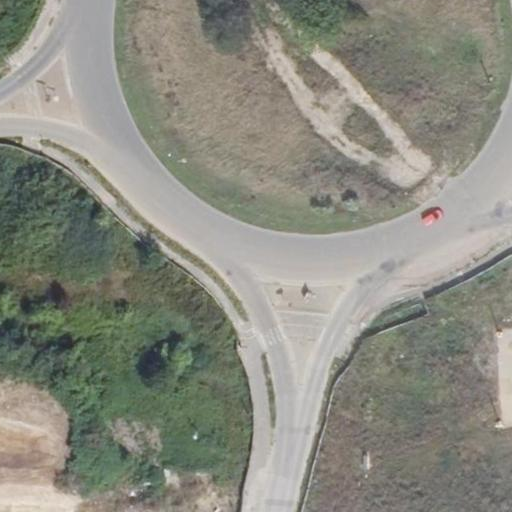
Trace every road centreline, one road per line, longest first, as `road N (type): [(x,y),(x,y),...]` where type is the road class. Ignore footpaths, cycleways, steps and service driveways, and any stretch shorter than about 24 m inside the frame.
road 1 (unclassified): [(211,241),(276,347),(291,448)]
road 2 (unclassified): [(291,448),(337,328),(391,251)]
road 3 (secondary): [(211,241),(300,264),(391,251)]
road 4 (secondary): [(86,18),(87,68),(123,163)]
road 5 (secondary): [(0,130),(41,130),(123,163)]
